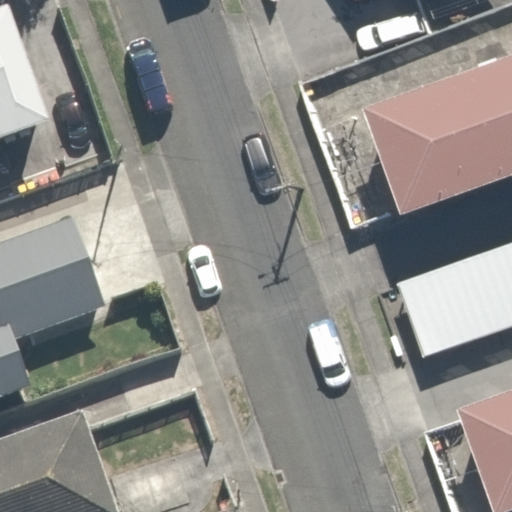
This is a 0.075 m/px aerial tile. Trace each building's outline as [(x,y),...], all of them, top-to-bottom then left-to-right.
[(48,42),(0,58),(0,192),(88,163),(48,42)] [(511,69),(384,113),(420,219),(511,187),(511,69)] [(25,341),(103,314),(69,217),(0,241),(0,409),(43,395),(25,341)] [(511,243),(405,281),(434,362),(511,334),(511,243)] [(511,404),(485,415),(511,485),(511,404)] [(0,511),(118,511),(124,510),(86,411),(0,443),(0,511)]
